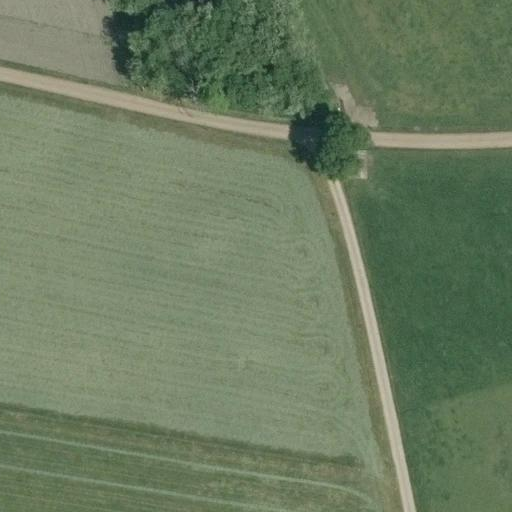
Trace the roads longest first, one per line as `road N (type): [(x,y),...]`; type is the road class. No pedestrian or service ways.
road 1 (track): [(511,138),(324,139),(0,74)]
road 2 (unclassified): [(411,511),(324,139)]
